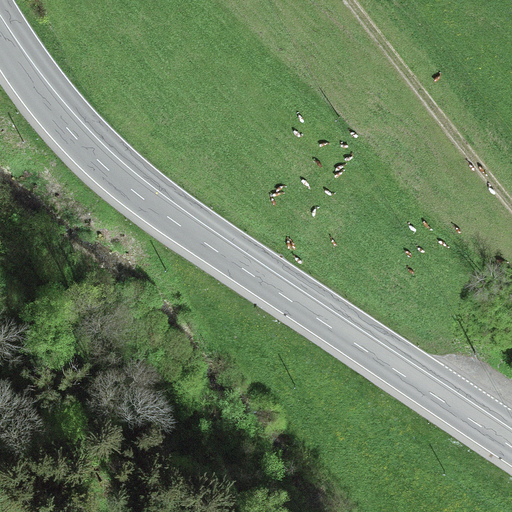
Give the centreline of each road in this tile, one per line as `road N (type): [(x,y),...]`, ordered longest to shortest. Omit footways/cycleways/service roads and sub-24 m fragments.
road 1 (primary): [(0,19),(38,80),(154,196),(511,440)]
road 2 (track): [(349,0),(511,204)]
